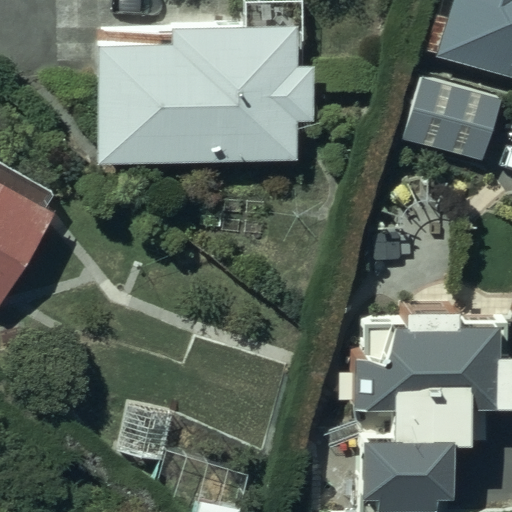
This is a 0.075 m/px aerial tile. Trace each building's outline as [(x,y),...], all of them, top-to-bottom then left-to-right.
[(165,0),(165,10),(94,10),(94,140),(310,140),(310,29),(301,29),(300,0),(165,0)] [(511,0),(443,0),(435,32),(511,55),(511,0)] [(499,74),(420,48),(398,114),(478,140),(499,74)] [(0,292),(50,206),(0,177),(0,292)] [(362,320),(350,320),(352,374),(389,374),(389,397),(357,397),(357,463),(374,463),(374,483),(433,483),(433,464),(448,463),(449,406),(462,406),(462,422),(483,422),(483,394),(496,394),(497,377),(508,377),(508,321),(496,321),(496,288),(454,288),(454,272),(401,272),(401,285),(388,285),(388,306),(362,306),(362,320)]
